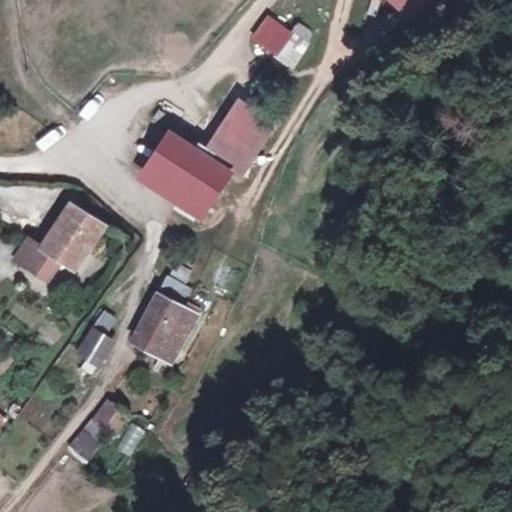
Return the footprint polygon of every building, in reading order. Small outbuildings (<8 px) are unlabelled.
[(465,0),(384,0),(382,3),(427,43),(465,0)] [(293,70),(309,46),(294,36),(278,60),(293,70)] [(251,100),(237,123),(263,141),(279,119),(251,100)] [(233,121),(209,158),(237,178),(243,180),(266,144),(263,141),(237,123),(233,121)] [(174,191),(202,153),(174,134),(146,173),(174,191)] [(209,158),(202,153),(174,191),(187,201),(210,216),(237,178),(209,158)] [(210,216),(187,201),(181,211),(203,226),(210,216)] [(105,230),(72,208),(44,249),(32,241),(19,260),(40,273),(51,280),(64,263),(77,271),(105,230)] [(175,282),(163,298),(185,312),(196,295),(175,282)] [(163,298),(139,337),(163,352),(174,359),(198,320),(185,312),(163,298)] [(117,345),(95,332),(80,352),(102,367),(117,345)] [(158,360),(163,352),(139,337),(134,344),(158,360)] [(120,435),(130,420),(108,406),(88,432),(103,443),(113,430),(120,435)] [(0,431),(9,419),(0,412),(0,431)] [(132,423),(117,450),(134,459),(149,432),(132,423)]
